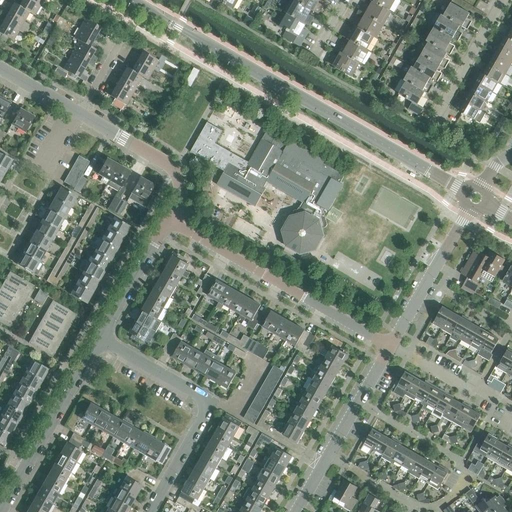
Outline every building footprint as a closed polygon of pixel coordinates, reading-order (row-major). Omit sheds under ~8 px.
[(13,3),(29,12),(38,17),(39,15),(36,13),(40,6),(29,0),(22,0),(21,2),(20,1),(17,0),(15,0),(14,3),(13,3)] [(216,0),(232,9),(237,0),(216,0)] [(291,0),(284,12),(288,14),(305,24),(308,26),(312,19),(309,18),(310,16),(307,14),(310,9),(295,1),(293,0),(291,0)] [(295,0),(295,1),(310,9),(318,14),(322,8),(319,6),(320,4),(317,2),(318,0),(295,0)] [(388,11),(394,0),(368,0),(372,2),(388,11)] [(363,6),(359,12),(364,15),(383,26),(390,13),(388,11),(372,2),(369,7),(366,6),(365,7),(363,6)] [(3,10),(24,22),(29,12),(13,3),(11,8),(9,7),(9,8),(5,5),(3,10)] [(469,14),(450,4),(443,16),(459,26),(467,30),(471,24),(468,22),(469,20),(466,19),(469,14)] [(5,17),(3,22),(19,31),(24,22),(3,10),(0,14),(4,16),(5,17)] [(305,24),(288,14),(280,27),(286,30),(282,37),(299,47),(306,34),(304,32),(305,30),(302,28),(305,24)] [(376,39),(383,26),(364,15),(362,20),(359,18),(358,20),(355,19),(352,25),(354,26),(374,37),(376,39)] [(459,26),(443,16),(441,15),(433,28),(452,39),(457,42),(461,36),(458,34),(459,32),(456,31),(459,26)] [(79,28),(95,38),(98,32),(103,35),(106,31),(105,30),(101,28),(84,18),(79,28)] [(0,37),(0,40),(8,44),(9,42),(11,39),(13,41),(14,40),(19,43),(24,34),(19,31),(3,22),(0,26),(0,33),(2,34),(0,37)] [(366,50),(374,37),(354,26),(351,31),(349,30),(348,32),(345,31),(342,37),(349,41),(366,50)] [(73,38),(79,41),(95,50),(97,46),(94,44),(92,43),(95,38),(79,28),(73,38)] [(428,42),(447,53),(450,55),(453,48),(451,47),(452,45),(449,43),(452,39),(433,28),(426,41),(428,42)] [(35,36),(33,39),(39,42),(42,44),(45,38),(41,36),(39,38),(36,36),(35,36)] [(50,36),(46,43),(52,47),(56,40),(50,36)] [(498,41),(500,42),(498,45),(511,53),(511,40),(506,38),(503,36),(502,38),(500,37),(498,41)] [(74,50),(95,62),(97,58),(94,56),(92,55),(95,50),(79,41),(74,50)] [(368,52),(366,50),(349,41),(347,45),(344,44),(343,46),(340,45),(337,51),(339,52),(358,63),(361,65),(368,52)] [(444,58),(447,53),(428,42),(420,55),(439,66),(444,69),(448,63),(445,61),(447,59),(444,58)] [(510,65),(511,62),(511,53),(498,45),(497,47),(495,46),(492,51),(494,52),(493,54),(496,56),(510,65)] [(139,56),(137,61),(153,71),(159,61),(137,48),(134,53),(138,55),(138,56),(139,56)] [(89,64),(93,66),(95,62),(74,50),(68,60),(84,69),(87,64),(89,65),(89,64)] [(351,77),(358,63),(339,52),(336,58),(334,56),(333,58),(330,56),(327,63),(351,77)] [(510,65),(496,56),(493,54),(491,57),(489,56),(487,61),(488,62),(487,64),(505,75),(510,65)] [(413,68),(429,78),(437,82),(441,76),(438,74),(439,72),(436,71),(439,66),(420,55),(413,68)] [(63,69),(84,81),(87,77),(83,75),(82,74),(84,69),(68,60),(63,69)] [(148,80),(153,71),(137,61),(134,66),(132,65),(132,66),(128,64),(126,68),(142,77),(148,80)] [(481,69),(483,71),(481,74),(498,84),(499,85),(505,75),(487,64),(486,66),(484,65),(481,69)] [(118,70),(115,74),(137,86),(142,77),(126,68),(126,67),(123,72),(122,72),(118,70)] [(429,78),(413,68),(411,67),(403,81),(405,82),(423,93),(426,95),(431,88),(428,86),(429,84),(426,83),(429,78)] [(194,68),(185,83),(190,86),(199,71),(194,68)] [(479,76),(476,74),(474,79),(477,80),(475,83),(492,93),(498,84),(481,74),(481,73),(479,76)] [(131,96),(137,86),(115,74),(113,78),(117,80),(116,81),(118,82),(115,86),(131,96)] [(405,82),(398,95),(411,102),(407,110),(419,117),(423,109),(422,108),(425,102),(423,101),(424,98),(421,97),(423,93),(405,82)] [(471,90),(470,92),(487,102),(492,93),(475,83),(474,85),(471,84),(468,88),(471,90)] [(104,93),(114,99),(111,104),(120,109),(123,104),(126,105),(131,96),(115,86),(112,91),(111,90),(111,91),(107,89),(104,93)] [(465,93),(463,97),(466,99),(464,101),(481,112),(487,102),(470,92),(468,95),(465,93)] [(0,119),(10,103),(0,97),(0,119)] [(485,114),(481,112),(464,101),(463,104),(460,103),(458,107),(460,108),(458,112),(479,124),(485,114)] [(14,131),(16,127),(24,132),(33,116),(20,109),(9,128),(14,131)] [(499,122),(504,125),(508,119),(502,116),(499,122)] [(325,161),(289,140),(287,144),(284,142),(266,132),(249,162),(215,143),(222,131),(207,122),(190,152),(224,171),(216,184),(222,188),(229,192),(232,193),(253,205),(255,207),(266,188),(265,188),(268,183),(269,183),(302,202),(303,202),(300,208),(299,207),(297,209),(293,211),(294,215),(290,216),(283,229),(282,229),(281,230),(282,232),(286,246),(299,253),(298,253),(300,254),(302,254),(316,250),(323,237),(324,236),(323,234),(322,228),(326,227),(327,225),(324,215),(323,211),(325,209),(327,210),(328,211),(343,185),(340,183),(344,175),(341,174),(335,170),(331,168),(323,163),(325,161)] [(497,138),(502,130),(504,125),(499,122),(493,132),(490,133),(492,139),(497,138)] [(0,168),(5,171),(12,160),(0,153),(0,168)] [(75,161),(86,167),(89,162),(78,155),(75,161)] [(98,174),(103,176),(100,182),(107,186),(119,165),(107,158),(98,174)] [(72,166),(83,172),(86,167),(75,161),(72,166)] [(120,186),(121,187),(130,171),(119,165),(107,186),(117,192),(120,186)] [(72,166),(69,171),(80,178),(81,176),(83,172),(72,166)] [(80,178),(69,171),(66,177),(77,183),(80,178)] [(79,193),(87,179),(81,176),(80,178),(77,183),(75,188),(74,189),(79,193)] [(66,177),(63,181),(75,188),(77,183),(66,177)] [(146,208),(153,196),(148,194),(153,185),(140,177),(128,198),(146,208)] [(60,187),(53,198),(70,208),(76,196),(60,187)] [(108,209),(113,212),(121,198),(116,195),(108,209)] [(47,209),(63,219),(70,208),(53,198),(47,209)] [(121,198),(113,212),(119,215),(127,202),(121,198)] [(83,215),(87,218),(94,206),(90,204),(83,215)] [(90,219),(94,221),(100,210),(96,208),(90,219)] [(41,220),(57,230),(63,219),(47,209),(41,220)] [(81,228),(87,218),(83,215),(77,226),(81,228)] [(107,229),(123,238),(130,227),(114,217),(107,229)] [(84,230),(88,232),(94,221),(90,219),(84,230)] [(35,231),(51,241),(57,230),(41,220),(35,231)] [(77,226),(71,237),(75,239),(81,228),(77,226)] [(101,240),(117,249),(123,238),(107,229),(101,240)] [(78,241),(81,243),(88,232),(84,230),(78,241)] [(28,242),(45,252),(51,241),(35,231),(28,242)] [(65,248),(69,250),(75,239),(71,237),(65,248)] [(94,251),(111,260),(117,249),(101,240),(94,251)] [(71,252),(75,254),(81,243),(78,241),(71,252)] [(28,242),(22,254),(38,263),(45,252),(28,242)] [(59,259),(63,261),(69,250),(65,248),(59,259)] [(88,262),(104,271),(111,260),(94,251),(88,262)] [(165,266),(167,267),(182,276),(187,278),(190,273),(185,271),(188,265),(182,261),(184,257),(174,251),(165,266)] [(479,255),(473,252),(468,261),(484,271),(481,276),(492,282),(499,270),(500,270),(503,266),(501,265),(505,259),(490,251),(487,256),(481,253),(479,255)] [(65,263),(69,265),(75,254),(71,252),(65,263)] [(43,265),(38,263),(22,254),(20,258),(18,257),(14,263),(16,264),(37,276),(43,265)] [(52,270),(56,272),(63,261),(59,259),(52,270)] [(468,261),(461,274),(467,277),(461,288),(473,295),(479,284),(477,283),(481,276),(484,271),(468,261)] [(82,273),(98,282),(104,271),(88,262),(82,273)] [(59,274),(63,276),(69,265),(65,263),(59,274)] [(511,265),(503,281),(511,286),(511,265)] [(161,278),(176,287),(182,276),(167,267),(161,278)] [(56,272),(52,270),(46,281),(51,284),(55,278),(54,277),(56,272)] [(9,272),(4,280),(28,294),(33,285),(9,272)] [(82,273),(76,284),(92,293),(98,282),(82,273)] [(55,278),(51,284),(56,287),(63,276),(59,274),(56,279),(55,278)] [(194,282),(200,286),(200,285),(204,288),(211,277),(205,274),(201,281),(197,278),(194,282)] [(202,293),(218,302),(227,286),(216,279),(216,280),(211,277),(204,288),(205,288),(202,293)] [(154,289),(170,298),(176,287),(161,278),(154,289)] [(0,289),(23,302),(28,294),(4,280),(0,287),(0,289)] [(85,304),(92,293),(76,284),(69,295),(85,304)] [(200,285),(200,286),(196,292),(201,295),(202,293),(205,288),(204,288),(200,285)] [(238,292),(227,286),(218,302),(219,302),(216,307),(221,310),(223,305),(229,308),(238,292)] [(0,300),(19,311),(23,302),(0,289),(0,300)] [(39,289),(33,300),(42,305),(48,294),(39,289)] [(170,298),(154,289),(148,300),(164,309),(170,298)] [(250,298),(247,297),(238,292),(229,308),(240,315),(250,298)] [(195,306),(199,300),(194,297),(191,304),(195,306)] [(490,297),(487,302),(498,309),(501,303),(490,297)] [(261,305),(250,298),(240,315),(238,319),(244,322),(246,318),(250,320),(247,325),(255,329),(263,314),(258,311),(261,305)] [(19,311),(0,300),(0,311),(14,319),(19,311)] [(148,300),(142,311),(157,320),(164,309),(148,300)] [(52,301),(47,309),(71,323),(76,315),(52,301)] [(442,329),(452,312),(442,307),(432,324),(442,329)] [(189,317),(193,311),(188,308),(184,315),(189,317)] [(42,318),(66,331),(71,323),(47,309),(42,318)] [(0,322),(9,328),(14,319),(0,311),(0,322)] [(162,322),(157,320),(142,311),(136,322),(151,331),(155,333),(162,322)] [(271,311),(262,327),(274,333),(283,318),(271,311)] [(461,318),(452,312),(442,329),(451,335),(461,318)] [(459,339),(461,340),(471,323),(472,321),(462,316),(461,318),(451,335),(450,338),(456,341),(457,341),(459,339)] [(37,326),(62,340),(66,331),(42,318),(37,326)] [(198,323),(205,327),(207,322),(201,318),(198,323)] [(283,341),(284,339),(293,323),(283,318),(274,333),(278,336),(277,338),(283,341)] [(183,328),(186,322),(182,319),(178,326),(183,328)] [(155,333),(151,331),(136,322),(129,333),(133,335),(131,338),(137,342),(139,339),(149,344),(155,333)] [(218,328),(207,322),(205,327),(216,333),(218,328)] [(305,330),(293,323),(284,339),(283,341),(295,348),(300,351),(304,344),(310,333),(305,330)] [(461,340),(470,345),(477,334),(480,328),(471,323),(461,340)] [(201,334),(203,329),(197,325),(194,330),(201,334)] [(37,326),(33,335),(57,348),(62,340),(37,326)] [(480,328),(477,334),(470,345),(480,351),(489,334),(480,328)] [(227,339),(229,335),(222,331),(220,335),(227,339)] [(211,340),(214,335),(208,332),(205,336),(211,340)] [(315,336),(310,333),(304,344),(308,347),(309,347),(315,336)] [(169,341),(174,343),(178,336),(174,334),(170,341),(169,341)] [(489,334),(480,351),(478,354),(489,361),(493,355),(491,354),(499,339),(489,334)] [(52,357),(57,348),(33,335),(28,343),(52,357)] [(241,341),(229,335),(227,339),(238,345),(241,341)] [(238,345),(244,348),(250,338),(244,335),(241,341),(238,345)] [(172,357),(184,364),(193,348),(182,342),(183,339),(178,336),(174,343),(168,354),(173,357),(172,357)] [(433,339),(429,337),(425,343),(432,347),(435,346),(433,339)] [(222,346),(225,342),(218,338),(216,342),(222,346)] [(260,344),(250,338),(244,348),(254,354),(260,344)] [(162,351),(168,354),(174,343),(169,341),(170,341),(168,340),(162,351)] [(265,347),(260,344),(254,354),(259,357),(265,347)] [(308,347),(304,344),(300,351),(304,353),(308,347)] [(321,354),(326,357),(342,366),(348,355),(332,346),(328,352),(324,349),(321,354)] [(8,356),(9,357),(14,350),(8,347),(2,358),(6,360),(8,356)] [(270,349),(265,347),(259,357),(264,360),(270,349)] [(193,348),(184,364),(195,370),(204,354),(193,348)] [(234,352),(233,354),(244,360),(247,354),(237,348),(234,352)] [(511,351),(508,349),(497,368),(506,373),(511,363),(511,351)] [(11,358),(9,362),(12,364),(19,353),(14,350),(9,357),(11,358)] [(204,354),(195,370),(206,376),(217,356),(206,350),(204,354)] [(297,364),(301,358),(297,355),(293,362),(297,364)] [(219,363),(221,359),(217,356),(206,376),(217,382),(226,366),(219,363)] [(342,366),(326,357),(319,368),(336,377),(342,366)] [(48,369),(32,360),(26,371),(42,380),(43,381),(45,377),(44,376),(46,376),(49,371),(47,370),(48,369)] [(471,361),(467,362),(465,360),(462,364),(469,368),(473,367),(471,361)] [(6,375),(12,364),(9,362),(2,373),(6,375)] [(237,373),(226,366),(217,382),(228,388),(237,373)] [(284,371),(273,366),(271,370),(281,376),(284,371)] [(291,375),(295,369),(290,366),(287,373),(291,375)] [(329,388),(336,377),(319,368),(313,379),(329,388)] [(278,382),(281,376),(271,370),(268,376),(278,382)] [(42,380),(26,371),(20,382),(35,391),(42,380)] [(403,398),(405,394),(415,377),(405,372),(399,382),(397,380),(392,388),(395,389),(393,392),(403,398)] [(265,380),(275,387),(278,382),(268,376),(265,380)] [(285,386),(289,379),(284,377),(280,383),(285,386)] [(405,394),(414,400),(424,383),(415,377),(405,394)] [(313,379),(307,390),(323,399),(329,388),(313,379)] [(272,392),(275,387),(265,380),(262,386),(272,392)] [(499,386),(491,382),(488,380),(487,381),(489,387),(496,391),(499,386)] [(35,391),(20,382),(13,393),(29,402),(31,403),(33,399),(31,398),(32,397),(33,398),(36,393),(35,392),(35,391)] [(433,388),(424,383),(414,400),(423,405),(433,388)] [(272,392),(262,386),(259,391),(269,397),(272,392)] [(279,397),(282,391),(278,388),(274,395),(279,397)] [(443,393),(433,388),(423,405),(433,411),(443,393)] [(317,410),(323,399),(307,390),(301,401),(317,410)] [(259,391),(256,396),(266,402),(269,397),(259,391)] [(13,393),(7,404),(23,413),(29,402),(13,393)] [(441,419),(442,416),(452,399),(443,393),(433,411),(431,413),(441,419)] [(263,408),(266,402),(256,396),(253,402),(263,408)] [(272,408),(276,401),(272,399),(268,405),(272,408)] [(461,404),(452,399),(442,416),(452,421),(461,404)] [(294,412),(310,421),(317,410),(301,401),(297,407),(293,405),(290,409),(294,412)] [(260,412),(263,408),(253,402),(250,407),(260,412)] [(462,402),(461,404),(452,421),(461,427),(471,409),(472,408),(462,402)] [(90,403),(81,419),(92,425),(101,409),(90,403)] [(17,424),(23,413),(7,404),(1,415),(17,424)] [(250,407),(247,412),(257,418),(260,412),(250,407)] [(111,415),(101,409),(92,425),(102,431),(111,415)] [(461,427),(471,432),(481,415),(471,409),(461,427)] [(265,410),(260,420),(259,420),(256,425),(267,432),(270,426),(264,422),(270,412),(265,410)] [(254,424),(257,418),(247,412),(243,418),(254,424)] [(294,412),(288,423),(304,432),(310,421),(294,412)] [(224,417),(218,428),(234,437),(240,426),(242,422),(241,422),(226,413),(224,417)] [(0,428),(10,435),(17,424),(1,415),(0,416),(0,428)] [(102,431),(112,437),(122,421),(111,415),(102,431)] [(132,427),(122,421),(112,437),(123,443),(132,427)] [(298,443),(304,432),(288,423),(284,429),(280,427),(277,432),(298,443)] [(251,447),(256,437),(256,438),(259,432),(249,426),(246,432),(252,435),(246,444),(251,447)] [(142,433),(132,427),(123,443),(133,449),(142,433)] [(0,443),(4,446),(10,435),(0,428),(0,443)] [(234,437),(218,428),(212,439),(228,448),(234,437)] [(369,457),(372,452),(375,447),(382,435),(372,429),(366,439),(364,438),(361,443),(363,445),(359,451),(369,457)] [(74,433),(71,438),(81,444),(84,440),(84,439),(74,433)] [(153,439),(142,433),(133,449),(144,455),(153,439)] [(262,434),(259,439),(255,445),(259,448),(263,441),(269,445),(272,439),(262,434)] [(382,435),(375,447),(372,452),(381,457),(391,440),(382,435)] [(442,439),(451,444),(454,443),(453,436),(449,437),(449,438),(444,435),(442,439)] [(488,458),(496,444),(497,441),(488,435),(485,440),(480,438),(473,450),(488,458)] [(68,443),(67,442),(61,453),(76,462),(82,451),(78,449),(80,447),(81,444),(71,438),(70,441),(68,443)] [(381,457),(391,462),(402,444),(392,438),(391,440),(381,457)] [(159,442),(153,439),(144,455),(154,461),(161,465),(171,449),(159,442)] [(212,439),(206,449),(222,458),(226,461),(232,450),(228,448),(212,439)] [(243,452),(241,455),(245,457),(251,447),(246,444),(246,445),(240,441),(239,444),(244,448),(242,451),(243,452)] [(497,441),(496,444),(488,458),(497,463),(507,446),(497,441)] [(391,462),(400,468),(410,451),(401,445),(402,444),(391,462)] [(97,454),(100,450),(93,446),(91,450),(97,454)] [(511,459),(511,449),(507,446),(497,463),(506,469),(511,459)] [(276,447),(270,458),(286,467),(292,456),(276,447)] [(206,449),(200,460),(216,469),(222,458),(206,449)] [(254,458),(257,451),(253,449),(249,455),(254,458)] [(419,456),(410,451),(400,468),(410,473),(413,467),(419,456)] [(108,460),(110,456),(104,452),(101,456),(108,460)] [(76,462),(61,453),(55,463),(70,472),(76,462)] [(245,457),(241,455),(240,455),(237,461),(241,464),(245,457)] [(419,456),(413,467),(410,473),(419,479),(429,461),(419,456)] [(121,460),(118,466),(122,468),(126,460),(122,458),(121,460)] [(286,467),(270,458),(264,468),(280,477),(286,467)] [(252,462),(247,459),(244,466),(241,469),(246,472),(248,473),(254,463),(252,462)] [(210,479),(216,469),(200,460),(194,470),(210,479)] [(419,479),(428,484),(438,467),(429,461),(419,479)] [(471,464),(468,470),(477,475),(482,467),(483,465),(478,462),(475,466),(471,464)] [(55,463),(49,474),(64,483),(70,472),(55,463)] [(96,474),(100,468),(96,465),(92,472),(96,474)] [(449,471),(439,465),(438,467),(428,484),(438,489),(449,471)] [(235,475),(239,468),(234,466),(231,472),(235,475)] [(133,474),(143,479),(146,474),(136,468),(135,469),(133,474)] [(264,468),(258,479),(274,488),(280,477),(264,468)] [(242,478),(246,472),(241,469),(238,476),(242,478)] [(143,479),(133,474),(133,473),(133,474),(126,470),(125,472),(125,474),(127,475),(126,476),(120,487),(135,496),(141,485),(140,484),(142,481),(143,479)] [(194,470),(188,480),(204,489),(210,479),(194,470)] [(59,493),(64,483),(49,474),(43,484),(59,493)] [(104,478),(99,475),(93,486),(100,490),(102,488),(99,486),(104,478)] [(90,485),(94,478),(90,476),(86,482),(90,485)] [(229,485),(233,478),(228,476),(225,482),(229,485)] [(258,479),(252,489),(268,498),(274,488),(258,479)] [(198,500),(204,489),(188,480),(179,496),(192,503),(193,503),(199,507),(202,502),(198,500)] [(235,480),(229,490),(234,493),(240,482),(235,480)] [(356,487),(344,480),(337,492),(334,490),(329,499),(332,501),(351,511),(358,500),(351,497),(356,487)] [(52,504),(59,493),(43,484),(37,495),(52,504)] [(114,497),(130,506),(135,496),(120,487),(116,485),(113,490),(117,492),(114,497)] [(79,495),(83,497),(88,489),(84,486),(79,495)] [(216,497),(221,499),(227,489),(222,486),(216,497)] [(268,498),(252,489),(249,487),(243,498),(246,500),(262,509),(268,498)] [(91,499),(95,493),(91,490),(87,497),(91,499)] [(228,503),(234,493),(229,490),(223,501),(228,503)] [(473,502),(478,499),(474,490),(468,492),(473,502)] [(422,501),(418,501),(425,503),(429,503),(429,497),(424,497),(423,493),(420,494),(422,501)] [(379,500),(369,494),(358,511),(380,511),(374,509),(379,500)] [(42,511),(47,511),(52,504),(37,495),(31,505),(42,511)] [(190,509),(191,508),(192,504),(192,503),(179,496),(179,497),(176,501),(190,509)] [(497,498),(495,496),(489,500),(487,497),(475,506),(479,511),(506,511),(507,511),(503,507),(506,505),(505,503),(501,497),(499,496),(497,498)] [(108,508),(115,511),(126,511),(130,506),(114,497),(108,508)] [(217,506),(221,499),(216,497),(213,503),(217,506)] [(85,510),(89,503),(85,500),(81,507),(85,510)] [(243,511),(260,511),(262,509),(246,500),(240,510),(243,511)] [(224,510),(228,503),(223,501),(220,507),(224,510)] [(74,502),(68,511),(74,511),(79,505),(74,502)] [(201,508),(199,507),(193,503),(192,503),(192,504),(191,508),(198,511),(199,511),(201,508)]
